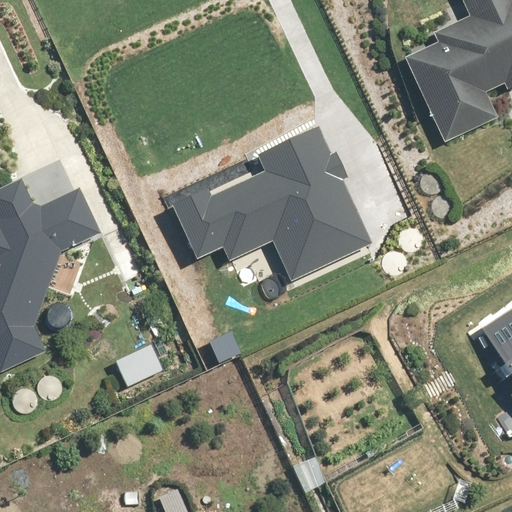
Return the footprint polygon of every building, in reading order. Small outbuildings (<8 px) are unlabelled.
[(431,44),(398,59),(438,146),(489,123),(476,94),(503,82),(508,93),(511,91),(511,0),(455,0),(462,14),(425,31),(431,44)] [(0,379),(45,356),(30,327),(53,255),(92,235),(72,197),(38,214),(20,180),(0,190),(0,379)] [(141,272),(129,247),(113,255),(124,280),(141,272)] [(511,297),(452,333),(508,426),(511,423),(511,297)] [(51,404),(54,403),(58,402),(59,401),(62,400),(64,398),(65,395),(66,393),(67,390),(67,387),(67,385),(66,382),(65,379),(63,377),(61,375),(59,374),(56,373),(54,372),(51,372),(48,372),(45,373),(43,374),(41,376),(39,378),(37,380),(36,383),(35,385),(35,388),(35,391),(36,394),(37,396),(39,398),(41,400),(43,402),(46,403),(49,404),(51,404)] [(14,415),(16,416),(20,418),(21,418),(24,418),(26,417),(29,416),(31,415),(33,414),(35,412),(36,409),(37,407),(38,404),(38,402),(37,399),(36,396),(35,394),(33,392),(31,390),(29,389),(27,388),(24,388),(22,388),(19,388),(16,389),(14,390),(12,392),(10,394),(9,396),(8,398),(7,401),(7,404),(8,406),(9,409),(10,411),(12,413),(14,415)]
